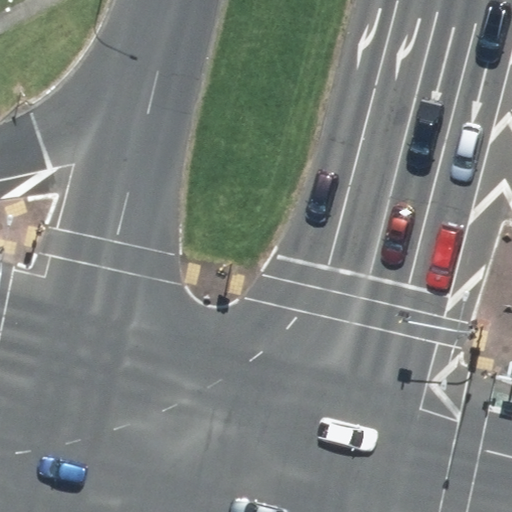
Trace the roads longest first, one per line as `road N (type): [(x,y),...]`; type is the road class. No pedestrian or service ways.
road 1 (primary): [(456,0),(350,405)]
road 2 (primary): [(96,350),(186,0)]
road 3 (secondary): [(96,350),(350,405)]
road 4 (primary): [(0,151),(108,98),(171,0)]
road 5 (secondary): [(350,405),(511,445)]
road 6 (primary): [(59,511),(96,350)]
